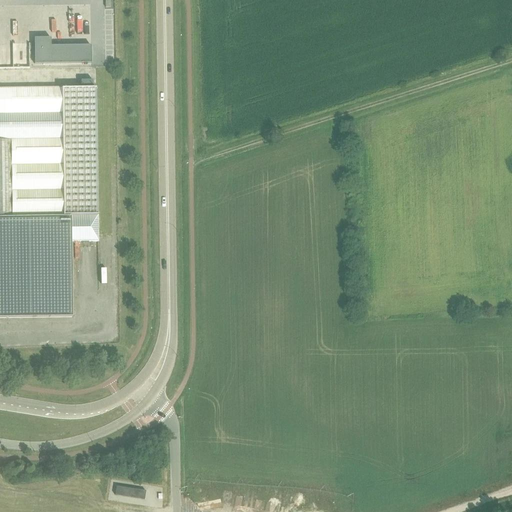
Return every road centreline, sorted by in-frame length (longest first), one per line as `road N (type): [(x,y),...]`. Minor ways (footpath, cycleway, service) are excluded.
road 1 (secondary): [(161,360),(168,334),(164,0)]
road 2 (track): [(190,161),(511,60)]
road 3 (secondary): [(0,443),(92,436),(150,397)]
road 4 (secondary): [(134,386),(82,408),(0,399)]
road 5 (unclassified): [(176,511),(171,420),(150,397)]
